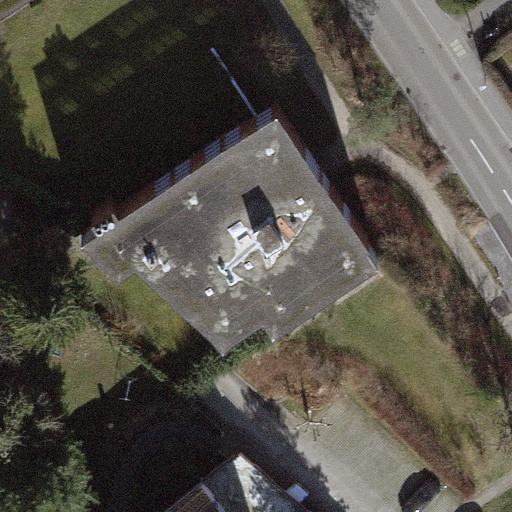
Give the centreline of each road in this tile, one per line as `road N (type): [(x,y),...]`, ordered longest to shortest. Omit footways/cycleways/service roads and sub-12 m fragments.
road 1 (secondary): [(511,200),(385,0)]
road 2 (unknown): [(340,511),(192,402)]
